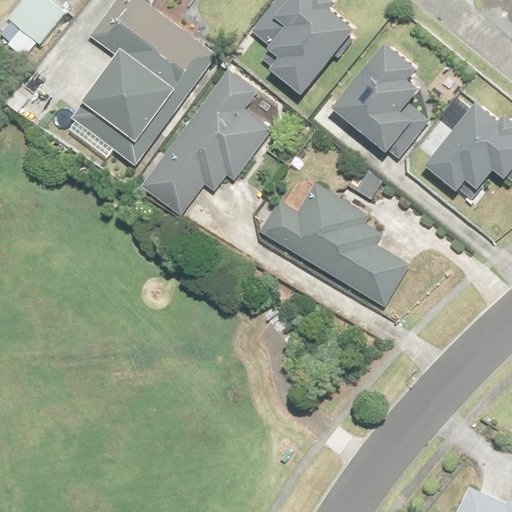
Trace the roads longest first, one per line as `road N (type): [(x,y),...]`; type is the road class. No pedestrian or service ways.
road 1 (residential): [(511,324),(473,356),(389,453),(353,511)]
road 2 (residential): [(403,0),(511,93)]
